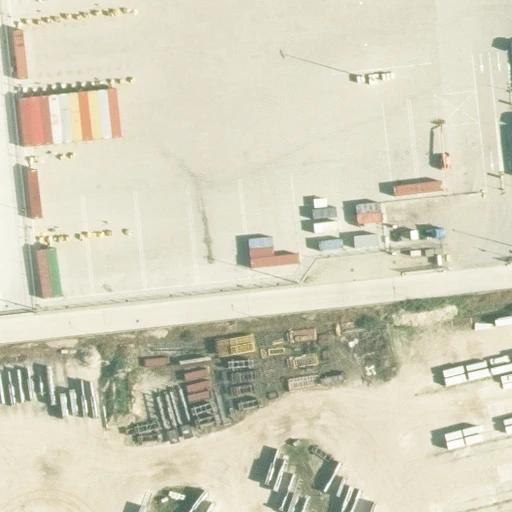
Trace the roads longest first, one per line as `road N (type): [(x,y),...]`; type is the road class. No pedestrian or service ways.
road 1 (unclassified): [(0,333),(511,279)]
road 2 (unknown): [(219,435),(325,398),(367,440),(403,511)]
road 3 (unknown): [(95,479),(219,435)]
